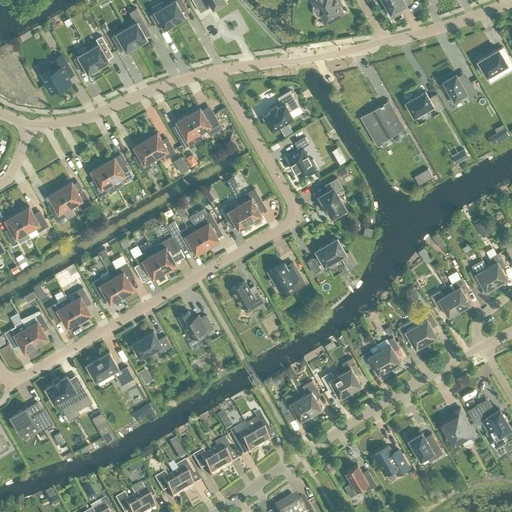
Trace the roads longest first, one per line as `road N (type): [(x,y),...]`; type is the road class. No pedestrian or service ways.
road 1 (residential): [(0,371),(21,379),(297,219),(218,72)]
road 2 (residential): [(220,511),(401,391),(484,347)]
road 3 (residential): [(29,124),(66,124),(218,72)]
road 4 (residential): [(218,72),(383,43)]
road 5 (residential): [(383,43),(511,2)]
